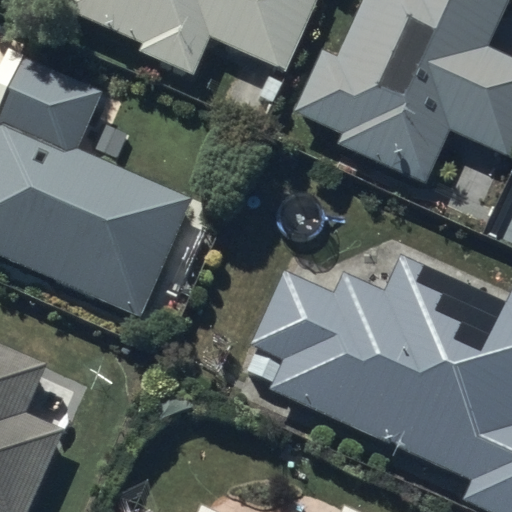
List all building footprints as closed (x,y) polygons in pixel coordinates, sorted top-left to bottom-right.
[(71,0),(66,11),(142,43),(138,52),(196,76),(211,39),(288,71),(318,0),(71,0)] [(363,0),(339,60),(322,53),(295,117),(343,137),(338,147),(429,185),(449,137),(511,162),(511,64),(487,54),(508,0),(363,0)] [(0,263),(149,328),(200,214),(83,163),(109,105),(17,65),(0,103),(0,263)] [(461,503),(479,511),(511,511),(511,298),(509,305),(405,258),(388,296),(344,276),(335,297),(283,274),(251,347),(257,350),(248,371),(274,382),(269,393),(470,483),(461,503)] [(0,511),(38,511),(66,444),(27,428),(48,377),(0,357),(0,511)]
